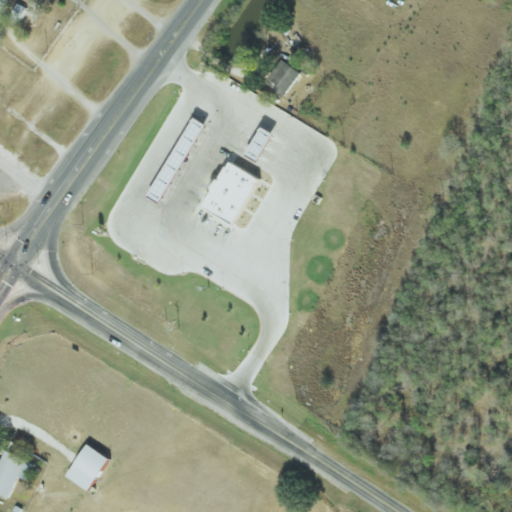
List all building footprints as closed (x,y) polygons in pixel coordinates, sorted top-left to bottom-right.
[(0,0),(0,12),(5,15),(12,0),(11,0),(0,0)] [(275,91),(286,99),(305,74),(287,61),(273,80),(279,85),(275,91)] [(154,195),(200,118),(213,126),(166,203),(154,195)] [(236,163),(265,180),(239,224),(208,208),(236,163)] [(72,478),(94,492),(115,460),(93,445),(72,478)] [(0,495),(11,500),(20,479),(28,482),(36,464),(6,451),(0,466),(0,495)]
